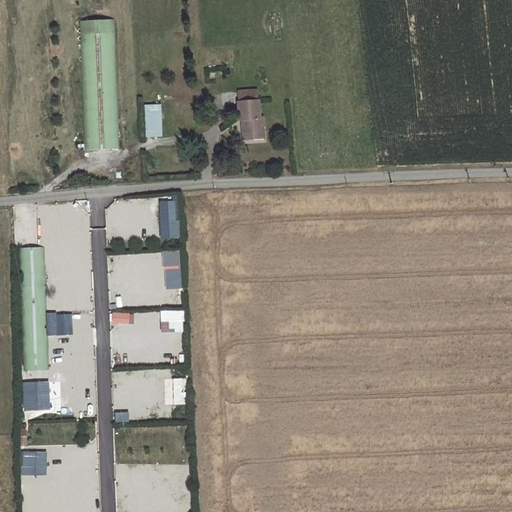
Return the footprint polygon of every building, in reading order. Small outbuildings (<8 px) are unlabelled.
[(112,21),(79,24),(89,151),(122,148),(112,21)] [(245,140),(256,139),(255,132),(269,131),(269,119),(263,119),(261,90),(235,91),(238,121),(244,120),(245,140)] [(163,104),(146,104),(147,137),(164,136),(163,104)] [(161,200),(162,238),(182,237),(181,220),(178,220),(177,200),(161,200)] [(44,248),(20,249),(25,383),(48,382),(44,248)] [(183,288),(181,250),(163,250),(165,289),(183,288)] [(64,276),(64,262),(47,262),(47,277),(64,276)] [(162,298),(161,282),(146,283),(147,299),(162,298)] [(168,331),(185,331),(185,313),(168,313),(168,331)] [(143,371),(143,385),(155,385),(155,371),(143,371)] [(183,404),(183,378),(164,378),(165,404),(183,404)] [(143,421),(143,404),(129,405),(129,422),(143,421)] [(166,420),(165,405),(150,406),(151,421),(166,420)] [(21,450),(20,475),(49,475),(49,450),(21,450)] [(187,481),(187,466),(171,466),(171,481),(187,481)] [(149,468),(149,483),(162,482),(162,467),(149,468)]
